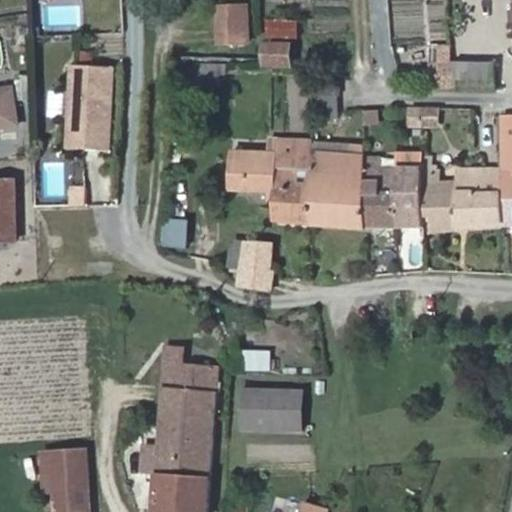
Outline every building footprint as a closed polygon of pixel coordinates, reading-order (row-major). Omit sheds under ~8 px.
[(251,42),(249,6),(219,7),(221,44),(251,42)] [(270,37),(299,38),(299,22),(270,22),(270,37)] [(422,42),(394,42),(394,53),(422,53),(422,42)] [(267,65),(294,65),(293,45),(267,45),(267,65)] [(455,62),(456,88),(497,87),(497,61),(455,62)] [(118,149),(121,63),(73,62),(70,148),(118,149)] [(221,90),(222,63),(184,62),(184,80),(195,81),(195,90),(221,90)] [(319,95),(340,95),(342,95),(342,81),(319,81),(319,95)] [(14,93),(0,94),(0,105),(15,103),(14,93)] [(340,116),(340,95),(319,95),(319,116),(340,116)] [(15,103),(0,105),(0,128),(19,125),(15,103)] [(425,109),(412,109),(412,127),(425,127),(425,109)] [(365,110),(366,125),(376,124),(375,110),(365,110)] [(169,150),(181,150),(185,150),(185,130),(170,130),(169,150)] [(313,143),(313,141),(271,140),(270,156),(236,155),(235,190),(277,192),(276,220),(313,223),(313,143)] [(367,155),(367,147),(313,143),(313,223),(369,227),(367,170),(367,155)] [(511,143),(503,143),(504,154),(511,154),(511,169),(511,143)] [(168,178),(180,179),(181,150),(169,150),(168,178)] [(385,156),(367,155),(367,170),(385,171),(385,156)] [(426,215),(425,172),(413,171),(407,171),(408,162),(408,156),(399,156),(399,171),(399,227),(425,228),(426,215)] [(399,227),(399,171),(385,171),(367,170),(369,227),(399,227)] [(433,171),(425,172),(426,215),(434,214),(433,171)] [(460,184),(460,194),(436,194),(435,184),(436,184),(435,171),(433,171),(434,214),(434,229),(506,223),(504,171),(460,171),(460,184)] [(0,241),(19,241),(17,181),(0,181),(0,241)] [(460,194),(460,184),(436,184),(435,184),(436,194),(460,194)] [(193,248),(196,219),(170,216),(167,246),(193,248)] [(249,241),(236,239),(233,266),(245,268),(249,241)] [(245,268),(242,287),(272,291),(274,271),(272,271),(274,243),(249,241),(245,268)] [(64,264),(64,276),(97,276),(97,264),(64,264)] [(167,348),(165,389),(218,395),(220,365),(185,363),(186,349),(167,348)] [(274,351),(247,350),(246,371),(274,372),(274,351)] [(159,473),(159,475),(212,480),(218,395),(165,389),(161,443),(159,473)] [(305,390),(245,389),(245,429),(304,432),(305,390)] [(159,473),(161,443),(146,442),(144,471),(159,473)] [(93,511),(89,451),(44,453),(47,494),(57,493),(58,511),(93,511)] [(156,511),(210,511),(212,480),(159,475),(156,511)] [(329,511),(331,508),(306,501),(302,511),(329,511)]
